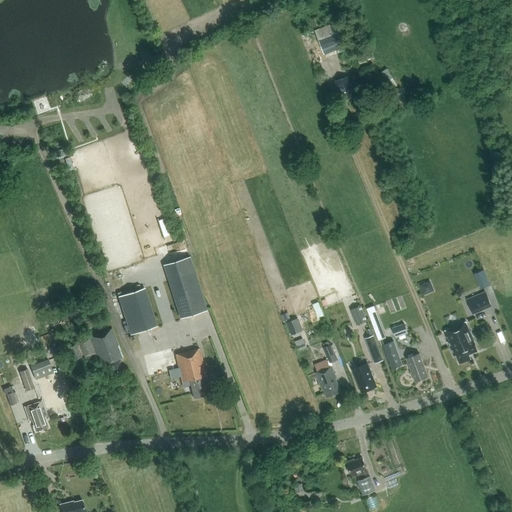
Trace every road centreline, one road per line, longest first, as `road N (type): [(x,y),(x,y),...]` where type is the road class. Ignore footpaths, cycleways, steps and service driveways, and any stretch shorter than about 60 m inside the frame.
road 1 (tertiary): [(0,468),(108,447),(296,433),(511,373)]
road 2 (track): [(452,392),(350,137)]
